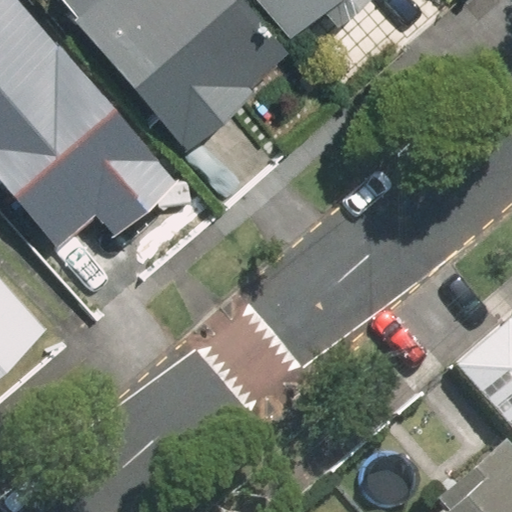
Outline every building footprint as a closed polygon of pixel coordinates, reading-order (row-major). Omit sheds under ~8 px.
[(269,50),(222,0),(33,0),(29,5),(162,149),(269,50)] [(233,0),(265,36),(298,8),(313,25),(342,0),(233,0)] [(80,243),(144,190),(131,175),(145,163),(42,40),(0,75),(0,219),(87,324),(123,294),(80,243)] [(0,345),(25,324),(0,296),(0,345)] [(511,350),(495,330),(441,376),(511,460),(511,350)] [(511,511),(511,473),(488,446),(414,508),(417,511),(511,511)]
